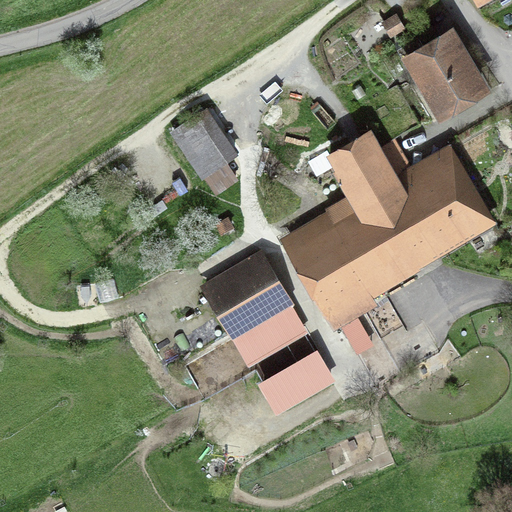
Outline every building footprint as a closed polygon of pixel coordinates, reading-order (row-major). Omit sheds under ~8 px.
[(407,29),(397,12),(380,21),(390,38),(407,29)] [(454,22),(399,54),(438,119),(493,88),(454,22)] [(239,152),(207,104),(169,130),(201,178),(239,152)] [(279,237),(332,330),(341,325),(357,354),(374,344),(358,316),(379,304),(374,295),(421,269),(419,265),(497,221),(451,138),(396,169),(371,125),(309,160),(317,175),(333,166),(348,193),(326,205),(328,209),(279,237)] [(235,225),(228,214),(214,224),(221,234),(235,225)] [(295,302),(263,248),(200,284),(248,365),(308,330),(292,304),(295,302)] [(78,304),(97,303),(96,284),(77,286),(78,304)] [(172,312),(176,321),(186,316),(182,307),(172,312)] [(336,379),(318,347),(258,380),(276,413),(336,379)] [(258,446),(272,439),(268,432),(255,438),(258,446)]
